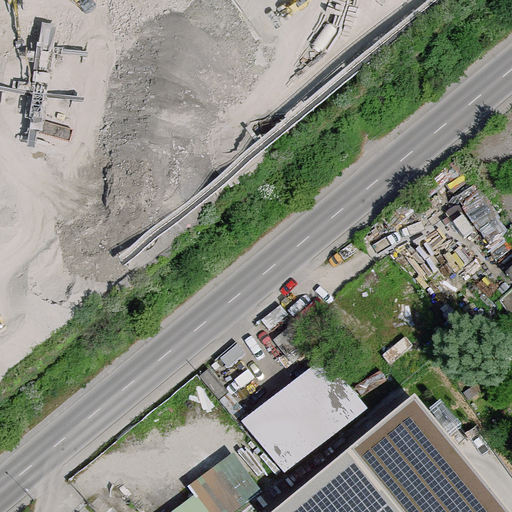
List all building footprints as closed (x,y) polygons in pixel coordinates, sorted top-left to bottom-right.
[(311,345),(294,325),(275,341),(292,361),(311,345)] [(462,371),(470,383),(486,373),(478,360),(462,371)] [(325,361),(244,426),(285,477),(365,413),(325,361)] [(507,511),(416,400),(277,511),(507,511)] [(196,496),(207,511),(237,511),(263,493),(234,454),(189,487),(196,496)] [(207,511),(196,496),(174,511),(207,511)]
